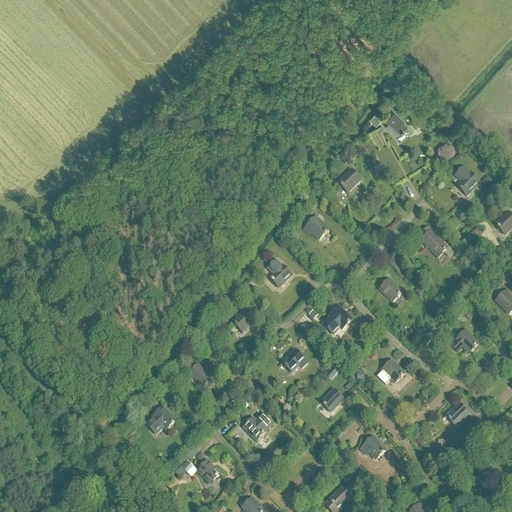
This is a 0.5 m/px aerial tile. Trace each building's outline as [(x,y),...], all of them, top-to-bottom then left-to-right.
[(370,119),(375,125),(381,119),(375,113),(370,119)] [(396,136),(406,126),(393,113),(384,123),(396,136)] [(354,162),(358,157),(352,151),(348,156),(354,162)] [(456,179),(461,184),(457,188),(467,198),(479,185),(464,170),(456,179)] [(348,195),(361,183),(351,173),(338,186),(348,195)] [(488,191),(494,185),(488,178),(482,184),(488,191)] [(505,237),(511,230),(511,218),(508,215),(496,228),(505,237)] [(319,242),(329,233),(316,220),(306,229),(319,242)] [(422,243),(426,247),(425,247),(438,260),(448,251),(431,234),(422,243)] [(267,271),(273,277),(269,281),(279,291),(292,278),(282,268),(276,262),(267,271)] [(502,286),(510,285),(508,277),(501,279),(502,286)] [(430,292),(435,288),(429,282),(424,287),(430,292)] [(392,305),(402,295),(389,283),(380,292),(392,305)] [(414,293),(421,300),(426,294),(419,287),(414,293)] [(244,297),(249,291),(245,288),(240,293),(244,297)] [(509,317),(511,313),(511,300),(506,295),(496,304),(509,317)] [(449,316),(441,308),(437,312),(446,319),(449,316)] [(333,322),(325,329),(334,338),(341,331),(343,333),(353,323),(340,309),(329,319),(333,322)] [(243,335),(255,322),(246,313),(233,325),(243,335)] [(314,322),(318,318),(313,313),(309,317),(314,322)] [(459,313),(453,319),(456,323),(463,317),(459,313)] [(468,314),(465,317),(470,323),(473,320),(468,314)] [(430,340),(436,335),(432,331),(427,337),(430,340)] [(456,355),(462,349),(469,356),(478,347),(466,334),(456,343),(457,344),(451,350),(456,355)] [(285,346),(282,343),(277,348),(280,352),(285,346)] [(292,375),(305,363),(295,353),(282,365),(292,375)] [(395,386),(405,377),(392,364),(383,373),(395,386)] [(203,389),(213,379),(200,366),(190,376),(203,389)] [(336,366),(325,376),(328,380),(339,369),(336,366)] [(370,383),(361,394),(369,400),(377,389),(370,383)] [(351,384),(345,390),(348,393),(354,388),(351,384)] [(331,415),(344,402),(334,393),(321,405),(331,415)] [(245,402),(251,407),(259,400),(253,394),(245,402)] [(456,429),(469,416),(459,406),(446,419),(456,429)] [(157,438),(164,431),(166,433),(176,423),(163,410),(153,420),(146,427),(157,438)] [(255,424),(253,422),(244,431),(257,443),(266,434),(266,433),(273,426),(264,416),(255,424)] [(482,427),(489,435),(496,429),(488,421),(482,427)] [(376,462),(386,453),(373,440),(363,449),(376,462)] [(120,453),(129,463),(131,461),(134,459),(125,449),(122,452),(120,453)] [(186,459),(190,463),(199,454),(194,450),(186,459)] [(344,452),(340,457),(345,463),(350,458),(344,452)] [(176,475),(182,481),(194,469),(187,463),(176,475)] [(198,473),(210,486),(220,477),(207,464),(198,473)] [(484,490),(497,478),(488,468),(475,481),(484,490)] [(329,511),(339,511),(351,500),(342,491),(325,507),(329,511)] [(244,511),(263,511),(252,501),(243,511),(244,511)]
